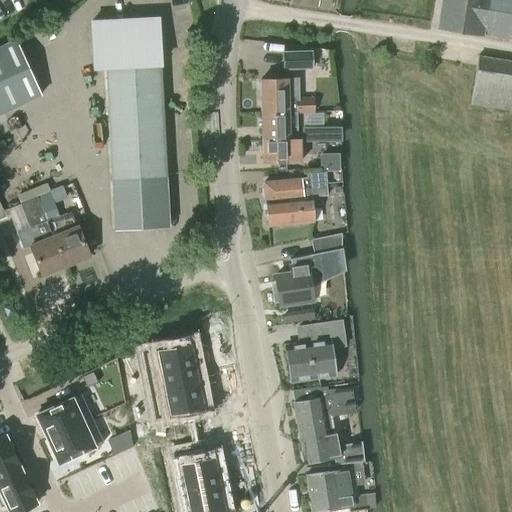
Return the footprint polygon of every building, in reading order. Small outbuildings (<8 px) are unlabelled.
[(483,33),(511,37),(511,0),(440,0),(436,28),(483,35),(483,33)] [(167,226),(159,63),(160,63),(160,61),(159,61),(157,20),(158,20),(158,18),(91,21),(91,24),(92,24),(94,64),(93,64),(93,67),(106,66),(114,228),(167,226)] [(0,113),(40,95),(15,40),(0,46),(0,113)] [(283,52),(283,69),(311,68),(311,51),(283,52)] [(470,104),(511,111),(511,60),(478,55),(470,104)] [(297,97),(297,78),(260,79),(260,113),(287,112),(314,111),(314,97),(297,97)] [(287,112),(260,113),(261,139),(296,138),(296,126),(288,126),(287,112)] [(302,140),(339,141),(340,127),(302,127),(302,140)] [(299,138),(296,138),(261,139),(261,161),(284,161),(284,162),(299,161),(299,138)] [(263,181),(265,199),(309,194),(308,188),(326,186),(324,169),(305,170),(306,177),(263,181)] [(326,192),(326,186),(308,188),(309,194),(265,199),(265,200),(267,225),(312,220),(311,204),(322,202),(321,193),(326,192)] [(38,196),(53,234),(65,266),(89,256),(77,224),(76,225),(70,211),(59,216),(49,191),(38,195),(38,196)] [(33,242),(53,234),(38,196),(37,196),(38,197),(19,204),(33,242)] [(341,231),(309,238),(311,253),(340,247),(341,231)] [(42,275),(65,266),(53,234),(33,242),(29,243),(42,275)] [(276,286),(272,287),(274,302),(278,301),(279,304),(286,303),(303,300),(310,299),(308,288),(343,271),(345,270),(347,270),(344,247),(342,247),(340,247),(311,253),(290,258),(291,267),(291,273),(275,276),(276,286)] [(15,313),(11,304),(2,308),(6,317),(15,313)] [(304,326),(306,342),(285,345),(290,381),(333,375),(333,371),(337,370),(335,356),(331,357),(329,347),(343,345),(340,321),(304,326)] [(182,344),(142,352),(156,418),(197,410),(204,408),(191,342),(182,344)] [(135,359),(122,362),(124,370),(136,367),(135,359)] [(136,367),(124,370),(125,378),(138,376),(136,367)] [(92,371),(81,376),(86,387),(97,382),(92,371)] [(139,380),(126,383),(128,391),(140,389),(139,380)] [(292,391),(291,391),(293,402),(300,440),(318,436),(334,433),(331,416),(344,414),(354,412),(351,386),(327,389),(326,386),(319,387),(292,391)] [(140,389),(128,391),(130,400),(142,397),(140,389)] [(80,393),(35,414),(46,439),(91,418),(80,393)] [(143,403),(131,405),(132,414),(145,411),(143,403)] [(145,411),(132,414),(134,422),(147,419),(145,411)] [(91,418),(46,439),(58,463),(103,442),(91,418)] [(129,430),(107,440),(114,454),(132,446),(129,430)] [(318,436),(300,440),(304,461),(333,455),(334,464),(351,462),(361,461),(362,461),(360,440),(338,445),(336,432),(335,433),(334,433),(318,436)] [(5,434),(0,436),(0,477),(21,468),(5,434)] [(179,464),(174,465),(180,492),(219,484),(214,457),(204,458),(202,448),(177,453),(179,464)] [(335,470),(305,475),(308,490),(336,486),(338,496),(351,494),(356,493),(356,495),(369,493),(371,493),(371,490),(374,490),(372,470),(371,461),(363,462),(362,461),(361,461),(351,462),(334,464),(335,470)] [(21,468),(0,477),(0,493),(8,511),(16,511),(36,503),(21,468)] [(219,484),(180,492),(184,510),(183,511),(223,511),(225,511),(219,484)] [(336,486),(308,490),(311,511),(316,510),(316,511),(349,511),(349,510),(348,508),(348,506),(353,505),(352,500),(351,494),(338,496),(336,486)]
